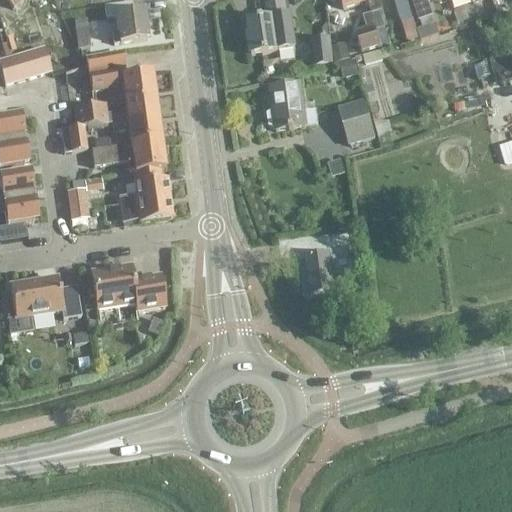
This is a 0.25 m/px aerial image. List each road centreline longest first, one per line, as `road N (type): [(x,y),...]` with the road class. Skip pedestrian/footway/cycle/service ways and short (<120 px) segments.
road 1 (secondary): [(184,0),(215,226)]
road 2 (secondary): [(495,362),(286,390)]
road 3 (secondary): [(294,423),(495,362)]
road 4 (residential): [(0,104),(39,96),(62,250)]
road 5 (secondary): [(190,410),(30,461)]
road 6 (secondary): [(30,461),(197,445)]
road 7 (residential): [(215,226),(62,250)]
road 8 (secondary): [(252,366),(217,240)]
road 9 (secondary): [(217,240),(221,370)]
